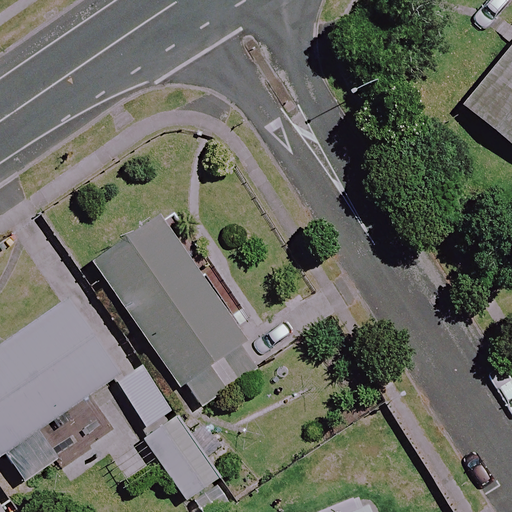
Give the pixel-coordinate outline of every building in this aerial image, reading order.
[(511,59),(468,111),(511,148),(511,59)] [(265,368),(163,219),(95,266),(197,415),(265,368)] [(121,377),(69,303),(0,351),(0,458),(2,461),(121,377)] [(144,368),(117,384),(144,430),(171,414),(144,368)] [(221,480),(180,419),(146,442),(187,503),(221,480)] [(0,507),(0,511),(34,511),(27,495),(0,507)]
